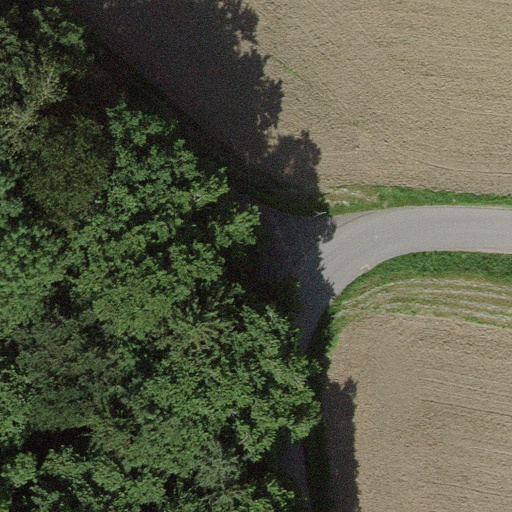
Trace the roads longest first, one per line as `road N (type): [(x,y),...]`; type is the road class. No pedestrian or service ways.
road 1 (unclassified): [(511,233),(438,227),(336,261),(315,337),(319,511)]
road 2 (track): [(336,261),(9,0)]
